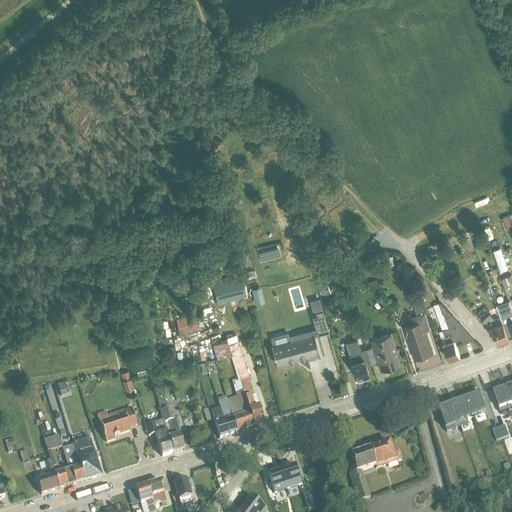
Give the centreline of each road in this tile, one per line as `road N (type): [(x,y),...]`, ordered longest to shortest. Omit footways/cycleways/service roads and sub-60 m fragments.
road 1 (tertiary): [(511,352),(20,511)]
road 2 (track): [(0,274),(26,239),(119,223),(158,163),(172,112),(194,104),(237,66)]
road 3 (track): [(500,357),(326,162)]
road 4 (track): [(215,38),(148,78),(111,88),(60,83),(0,134)]
